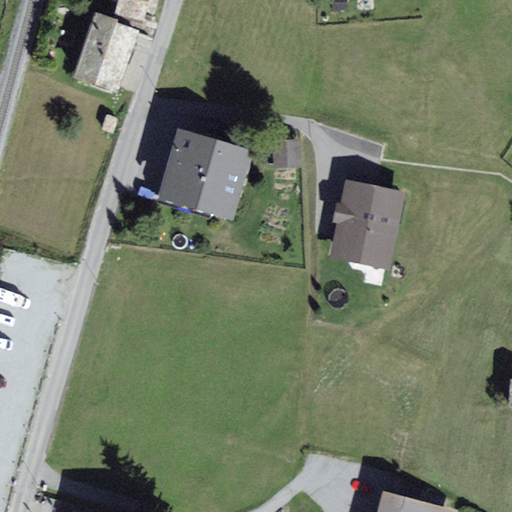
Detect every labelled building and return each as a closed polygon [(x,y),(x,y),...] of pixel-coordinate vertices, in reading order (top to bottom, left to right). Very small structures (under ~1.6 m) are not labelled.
[(118,0),(115,13),(141,21),(146,0),(118,0)] [(136,32),(95,17),(74,77),(115,92),(136,32)] [(117,117),(107,114),(102,129),(113,132),(117,117)] [(250,152),(179,128),(154,200),(226,224),(250,152)] [(298,138),(272,139),(273,167),(300,166),(298,138)] [(342,187),(323,263),(380,277),(399,201),(342,187)] [(440,511),(375,489),(366,511),(440,511)]
